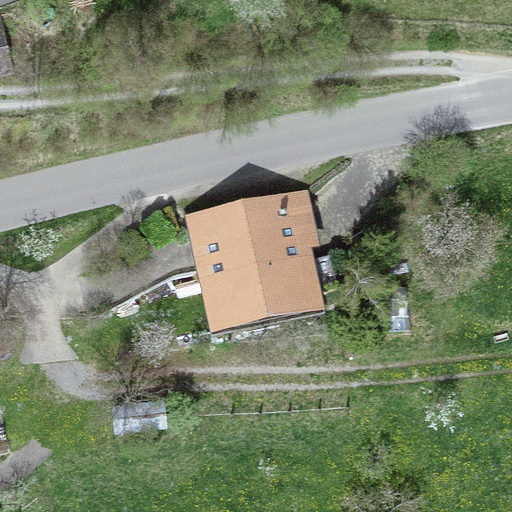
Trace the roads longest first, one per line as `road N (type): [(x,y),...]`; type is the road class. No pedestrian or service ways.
road 1 (unclassified): [(0,206),(215,155),(511,102)]
road 2 (unknown): [(454,353),(170,376),(91,372),(45,361),(0,336)]
